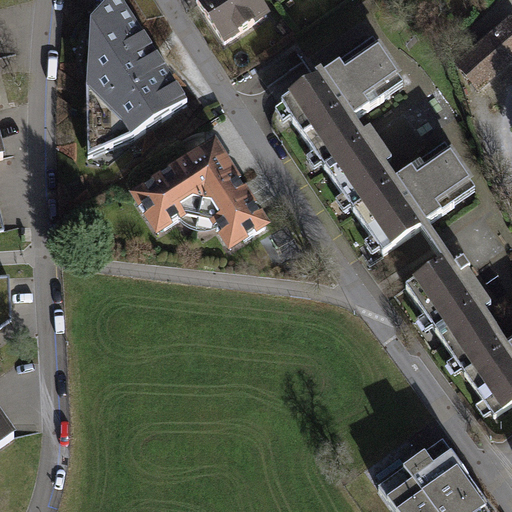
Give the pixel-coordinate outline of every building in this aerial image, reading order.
[(131,144),(187,107),(159,64),(118,0),(114,0),(91,30),(87,94),(89,162),(131,144)] [(225,45),(267,17),(255,0),(201,0),(197,3),(225,45)] [(479,91),(511,62),(511,25),(510,24),(459,68),(479,91)] [(385,90),(398,81),(379,53),(358,67),(353,59),(282,108),(384,257),(455,209),(449,200),(470,186),(451,159),(438,167),(433,159),(390,188),(348,127),(391,98),(385,90)] [(234,179),(227,183),(213,160),(190,175),(186,169),(135,201),(149,222),(156,218),(165,232),(182,221),(215,228),(226,245),(240,236),(245,243),(266,230),(234,179)] [(511,346),(503,353),(443,265),(406,290),(495,420),(511,408),(511,346)] [(0,330),(12,322),(9,279),(0,279),(0,330)] [(0,449),(14,439),(0,418),(0,449)] [(491,511),(443,446),(379,493),(393,511),(491,511)]
